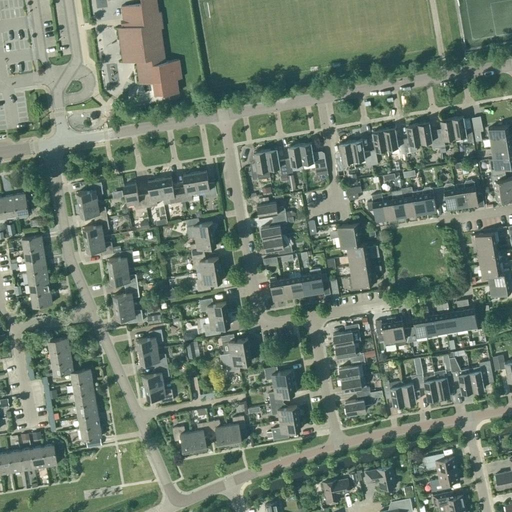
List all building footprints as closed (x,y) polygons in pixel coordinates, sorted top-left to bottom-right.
[(158,12),(156,0),(140,0),(141,3),(121,5),(124,26),(118,27),(123,62),(136,60),(139,83),(153,81),(155,95),(179,92),(177,78),(181,78),(179,59),(165,61),(161,28),(163,27),(161,11),(158,12)] [(498,103),(482,106),(484,114),(500,111),(498,103)] [(465,128),(463,115),(452,117),(455,136),(466,134),(467,142),(473,141),(471,127),(465,128)] [(476,140),(481,139),(480,130),(482,130),(480,115),(471,117),(476,140)] [(444,142),(450,141),(449,137),(455,136),(452,117),(440,119),(442,132),(437,133),(439,147),(440,152),(446,151),(444,142)] [(429,121),(417,123),(421,142),(432,140),(433,148),(439,147),(437,133),(431,134),(429,121)] [(403,139),(405,153),(416,151),(415,143),(421,142),(417,123),(406,125),(408,138),(403,139)] [(506,125),(488,128),(489,138),(508,135),(506,125)] [(383,129),(387,148),(392,147),(393,148),(393,149),(394,150),(395,151),(396,151),(398,152),(399,152),(399,154),(405,153),(403,139),(397,140),(395,127),(383,129)] [(372,131),(375,150),(370,151),(372,164),(377,163),(375,150),(387,148),(383,129),(372,131)] [(491,148),(509,145),(511,144),(511,139),(508,140),(508,135),(489,138),(491,148)] [(362,139),(350,141),(353,160),(365,158),(366,165),(372,164),(370,151),(364,152),(362,139)] [(342,162),(353,160),(350,141),(339,143),(341,156),(335,157),(338,170),(343,169),(342,162)] [(313,152),(311,142),(299,144),(302,163),(314,161),(316,175),(328,173),(324,152),(321,150),(313,152)] [(288,146),(290,159),(284,160),(287,173),(292,172),(291,165),(302,163),(299,144),(288,146)] [(491,148),(493,158),(511,155),(509,145),(491,148)] [(284,160),(279,161),(277,148),(265,150),(268,169),(280,167),(281,174),(287,173),(284,160)] [(250,166),(252,179),(269,176),(268,169),(265,150),(253,152),(256,164),(250,166)] [(494,168),(490,169),(491,175),(505,172),(504,167),(511,165),(511,161),(511,155),(493,158),(494,168)] [(208,183),(206,170),(194,172),(197,191),(204,190),(206,196),(217,194),(215,182),(208,183)] [(354,173),(354,171),(349,172),(349,174),(347,174),(349,184),(357,182),(356,173),(354,173)] [(191,192),(197,191),(194,172),(183,174),(185,187),(179,188),(181,201),(192,199),(191,192)] [(511,176),(506,178),(505,172),(491,175),(494,190),(498,189),(498,190),(511,187),(511,176)] [(173,189),(171,176),(159,178),(162,197),(163,204),(170,203),(181,201),(179,188),(173,189)] [(162,197),(159,178),(148,180),(150,193),(144,194),(146,207),(157,205),(156,198),(162,197)] [(465,180),(464,182),(467,205),(478,203),(478,207),(484,206),(482,192),(476,193),(474,181),(471,179),(465,180)] [(77,192),(79,204),(98,200),(96,194),(103,193),(101,182),(89,184),(90,190),(77,192)] [(135,209),(146,207),(144,194),(138,195),(136,182),(124,185),(127,203),(134,202),(135,209)] [(444,186),(438,187),(440,200),(446,199),(447,208),(457,206),(454,184),(451,182),(445,183),(444,186)] [(457,206),(467,205),(464,182),(454,184),(457,206)] [(349,199),(358,198),(357,192),(361,191),(360,186),(347,188),(349,199)] [(406,215),(416,213),(412,191),(411,186),(402,188),(403,197),(406,215)] [(438,187),(432,188),(429,186),(424,187),(422,189),(426,212),(436,210),(435,201),(440,200),(438,187)] [(271,194),(270,187),(260,189),(261,195),(271,194)] [(500,200),(511,198),(511,187),(498,190),(500,200)] [(416,213),(426,212),(422,189),(412,191),(416,213)] [(28,212),(25,192),(13,194),(17,214),(28,212)] [(373,209),(375,220),(386,218),(382,196),(381,193),(371,195),(372,201),(367,202),(368,210),(373,209)] [(17,214),(13,194),(2,196),(5,216),(17,214)] [(393,198),(388,199),(387,195),(382,196),(386,218),(396,217),(393,198)] [(259,216),(272,214),(272,219),(290,216),(289,210),(285,211),(285,209),(282,206),(277,207),(276,201),(269,202),(268,196),(258,198),(259,204),(257,204),(259,216)] [(396,217),(406,215),(403,197),(393,198),(396,217)] [(105,206),(99,207),(98,200),(79,204),(81,215),(94,213),(95,219),(107,217),(105,206)] [(261,227),(263,238),(282,235),(280,224),(291,222),(290,216),(272,219),(273,225),(261,227)] [(103,229),(109,228),(107,217),(95,219),(96,225),(83,227),(85,239),(104,235),(103,229)] [(195,236),(214,233),(212,221),(199,224),(198,217),(186,220),(189,237),(195,236)] [(6,225),(8,235),(15,234),(13,223),(6,225)] [(331,238),(339,236),(357,233),(355,223),(337,226),(338,229),(329,231),(331,238)] [(474,234),(476,245),(494,241),(493,231),(474,234)] [(190,244),(192,255),(204,252),(203,247),(216,244),(214,233),(195,236),(196,243),(190,244)] [(359,243),(357,233),(339,236),(341,246),(346,245),(359,243)] [(22,238),(24,249),(43,246),(41,234),(22,238)] [(111,241),(105,242),(104,235),(85,239),(87,250),(100,248),(101,254),(113,252),(111,241)] [(284,247),(282,235),(263,238),(265,250),(278,248),(279,253),(292,251),(291,245),(284,247)] [(478,255),(496,252),(494,241),(476,245),(478,255)] [(346,245),(348,255),(366,252),(378,250),(377,245),(365,247),(364,242),(359,243),(346,245)] [(25,260),(45,257),(43,246),(24,249),(25,260)] [(108,259),(109,271),(128,268),(127,261),(134,260),(132,249),(120,251),(121,257),(108,259)] [(348,255),(350,265),(368,262),(367,258),(379,256),(378,250),(366,252),(348,255)] [(200,265),(201,271),(220,268),(218,256),(205,259),(204,252),(192,255),(194,266),(200,265)] [(480,265),(498,262),(496,252),(478,255),(480,265)] [(263,258),(264,264),(277,262),(276,256),(263,258)] [(27,272),(47,268),(45,257),(25,260),(27,272)] [(350,265),(352,275),(369,272),(369,271),(368,262),(350,265)] [(498,262),(480,265),(482,275),(487,274),(500,271),(498,262)] [(326,274),(321,275),(320,267),(310,269),(310,274),(313,292),(324,290),(324,295),(330,294),(326,274)] [(49,280),(47,268),(27,272),(29,283),(49,280)] [(137,285),(136,274),(129,275),(128,268),(109,271),(111,282),(124,280),(125,287),(137,285)] [(209,282),(222,280),(220,268),(201,271),(202,278),(196,279),(198,290),(210,288),(209,282)] [(511,280),(509,270),(500,271),(487,274),(489,284),(511,280)] [(350,289),(370,286),(369,283),(374,282),(372,271),(369,271),(369,272),(352,275),(348,276),(350,289)] [(313,292),(310,274),(300,275),(303,294),(313,292)] [(293,295),(303,294),(300,275),(290,277),(293,295)] [(280,279),(276,280),(275,276),(269,277),(273,299),(283,297),(280,279)] [(293,295),(290,277),(280,279),(283,297),(293,295)] [(336,278),(330,279),(333,298),(339,297),(336,278)] [(31,294),(50,291),(49,280),(29,283),(31,294)] [(491,294),(511,290),(511,285),(511,280),(489,284),(491,294)] [(113,294),(115,306),(134,303),(133,297),(139,296),(137,285),(125,287),(126,293),(113,294)] [(33,306),(52,303),(50,291),(31,294),(33,306)] [(208,310),(209,316),(228,313),(226,301),(213,304),(212,298),(199,300),(201,311),(208,310)] [(467,298),(462,299),(464,309),(467,327),(477,326),(474,307),(469,308),(467,298)] [(456,329),(467,327),(464,309),(462,299),(456,300),(458,310),(453,311),(456,329)] [(141,309),(135,310),(134,303),(115,306),(116,318),(129,316),(130,322),(143,320),(141,309)] [(438,313),(433,314),(436,332),(446,331),(443,313),(443,309),(442,303),(436,304),(438,313)] [(427,305),(421,306),(423,316),(426,334),(436,332),(433,314),(429,315),(427,305)] [(446,331),(456,329),(453,311),(443,313),(446,331)] [(217,327),(230,325),(228,313),(209,316),(210,323),(204,324),(205,335),(218,333),(217,327)] [(147,316),(148,323),(160,322),(159,314),(147,316)] [(413,318),(414,326),(409,327),(411,341),(417,340),(416,336),(426,334),(423,316),(413,318)] [(385,345),(395,343),(391,317),(387,318),(387,322),(382,323),(381,319),(375,321),(378,340),(384,339),(385,345)] [(396,321),(395,317),(391,317),(395,343),(398,345),(404,344),(405,341),(405,342),(411,341),(409,327),(403,328),(402,320),(396,321)] [(333,333),(335,345),(354,341),(360,340),(358,329),(359,329),(358,323),(345,326),(346,331),(333,333)] [(137,339),(139,351),(158,347),(156,341),(163,340),(161,329),(149,331),(150,337),(137,339)] [(223,347),(229,346),(230,352),(249,349),(247,337),(234,340),(233,334),(221,336),(223,347)] [(48,340),(50,351),(70,348),(67,337),(48,340)] [(186,342),(188,357),(195,356),(193,341),(186,342)] [(351,360),(364,357),(363,352),(360,352),(359,346),(355,347),(354,341),(335,345),(337,356),(350,354),(351,360)] [(165,353),(159,354),(158,347),(139,351),(141,362),(154,360),(155,366),(167,364),(165,353)] [(50,351),(52,363),(72,359),(70,348),(50,351)] [(238,363),(251,361),(249,349),(230,352),(220,354),(220,356),(221,358),(222,360),(223,362),(225,363),(226,365),(227,371),(239,369),(238,363)] [(508,381),(511,379),(511,360),(504,362),(503,354),(497,355),(499,369),(505,368),(508,381)] [(352,365),(339,367),(341,379),(360,376),(363,375),(361,364),(365,363),(364,357),(351,360),(352,365)] [(70,371),(73,371),(73,370),(72,359),(52,363),(54,374),(70,371)] [(479,362),(480,369),(469,371),(473,390),(484,388),(483,382),(493,380),(489,360),(479,362)] [(156,372),(143,374),(145,386),(164,383),(163,376),(169,375),(167,364),(155,366),(156,372)] [(272,378),(273,384),(292,381),(290,370),(277,372),(276,366),(264,368),(266,379),(272,378)] [(457,374),(456,366),(450,367),(453,381),(458,380),(461,393),(473,390),(469,371),(457,374)] [(434,372),(434,374),(439,397),(450,395),(448,382),(453,381),(450,367),(445,368),(445,369),(434,372)] [(70,371),(72,382),(92,379),(90,368),(73,370),(73,371),(70,371)] [(424,386),(427,399),(439,397),(434,374),(423,376),(422,373),(417,374),(419,387),(424,386)] [(414,388),(419,387),(417,374),(411,375),(412,382),(401,384),(405,403),(416,401),(414,388)] [(369,386),(361,387),(360,376),(341,379),(343,391),(355,388),(356,394),(370,392),(369,386)] [(94,390),(92,379),(72,382),(74,394),(94,390)] [(393,405),(405,403),(401,384),(400,380),(389,382),(388,379),(382,380),(385,394),(390,393),(393,405)] [(268,392),(270,403),(282,401),(281,395),(294,393),(292,381),(273,384),(274,391),(268,392)] [(171,388),(165,389),(164,383),(145,386),(147,398),(160,395),(161,402),(173,399),(171,388)] [(74,394),(76,405),(96,402),(94,390),(74,394)] [(381,390),(370,392),(356,394),(357,399),(344,401),(346,413),(365,410),(364,404),(372,403),(371,399),(375,398),(374,397),(382,396),(381,390)] [(272,414),(278,413),(279,419),(298,416),(296,405),(283,407),(282,401),(270,403),(272,414)] [(78,416),(98,413),(96,402),(76,405),(78,416)] [(59,418),(58,412),(53,413),(48,413),(50,422),(54,421),(54,419),(59,418)] [(78,416),(80,427),(100,424),(98,413),(78,416)] [(233,423),(226,424),(230,443),(242,441),(239,428),(245,427),(243,415),(232,417),(233,423)] [(288,430),(300,428),(298,416),(279,419),(280,426),(271,428),(272,431),(273,436),(273,439),(289,436),(288,430)] [(220,426),(219,419),(208,421),(210,434),(216,432),(218,445),(230,443),(226,424),(220,426)] [(206,448),(204,435),(210,434),(208,421),(197,423),(198,429),(191,431),(195,450),(206,448)] [(102,436),(100,424),(80,427),(82,439),(102,436)] [(183,452),(195,450),(191,431),(185,432),(184,425),(173,427),(175,440),(181,439),(183,452)] [(101,445),(100,438),(86,440),(87,447),(101,445)] [(57,463),(54,444),(42,446),(46,465),(57,463)] [(46,465),(42,446),(31,448),(34,467),(46,465)] [(31,448),(20,450),(23,469),(34,467),(31,448)] [(23,469),(20,450),(8,452),(12,471),(23,469)] [(12,471),(8,452),(0,452),(0,470),(0,473),(12,471)] [(436,465),(438,472),(457,468),(454,456),(440,459),(439,453),(424,456),(427,467),(436,465)] [(511,484),(511,458),(509,459),(511,470),(495,474),(498,488),(511,484)] [(394,485),(391,466),(378,468),(365,471),(367,482),(380,479),(382,488),(394,485)] [(445,482),(459,479),(457,468),(438,472),(439,478),(429,480),(432,491),(446,488),(445,482)] [(339,493),(350,491),(347,478),(336,480),(336,479),(323,482),(327,501),(340,498),(339,493)] [(412,485),(404,486),(405,495),(413,494),(412,485)] [(438,505),(439,511),(465,506),(462,495),(454,496),(453,491),(432,495),(435,506),(438,505)] [(379,511),(404,511),(412,511),(410,499),(392,502),(393,509),(379,511)] [(278,511),(276,502),(265,504),(266,511),(278,511)]
